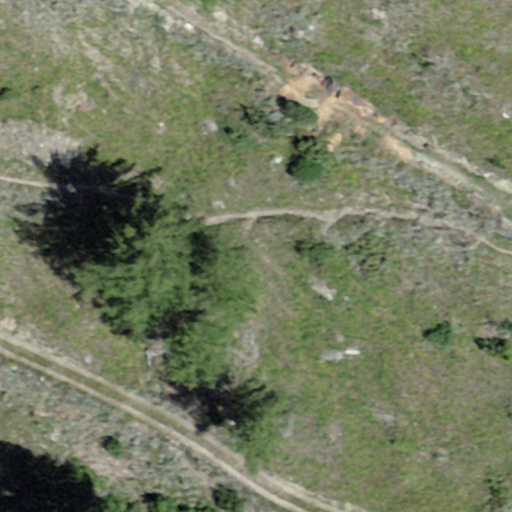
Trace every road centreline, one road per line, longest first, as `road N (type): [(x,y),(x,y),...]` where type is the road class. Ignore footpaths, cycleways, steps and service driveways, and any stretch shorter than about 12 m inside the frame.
road 1 (track): [(511,193),(154,0)]
road 2 (track): [(0,344),(187,431),(247,473),(331,511)]
